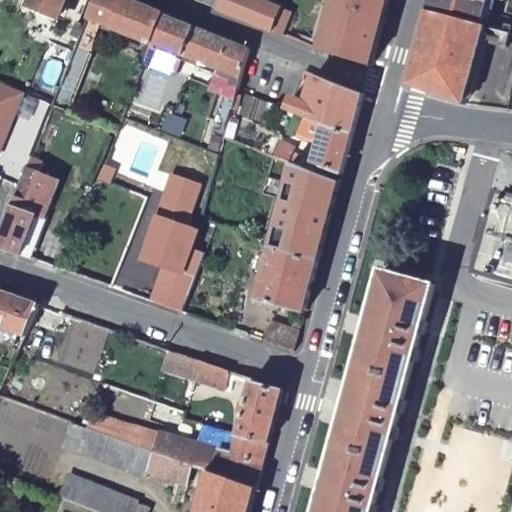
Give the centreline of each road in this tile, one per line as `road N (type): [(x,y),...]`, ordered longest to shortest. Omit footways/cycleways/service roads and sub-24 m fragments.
road 1 (residential): [(314,379),(0,268)]
road 2 (unclassified): [(379,112),(314,379)]
road 3 (residential): [(162,0),(387,86)]
road 4 (unclassified): [(314,379),(277,511)]
road 5 (unclassified): [(379,112),(511,131)]
